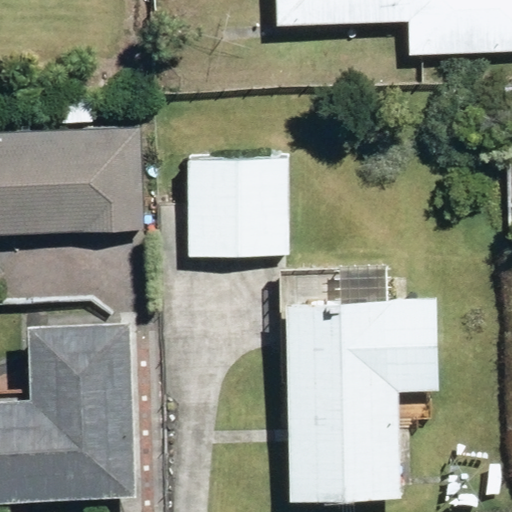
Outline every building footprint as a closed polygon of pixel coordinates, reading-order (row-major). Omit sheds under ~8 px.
[(511,0),(266,0),(267,35),(400,34),(400,59),(511,57),(511,0)] [(142,135),(88,135),(89,96),(50,96),(50,135),(0,134),(0,242),(141,243),(142,135)] [(289,156),(174,157),(175,258),(290,257),(289,156)] [(385,273),(274,275),(278,506),(392,504),(390,392),(431,392),(430,302),(385,302),(385,273)] [(125,322),(12,325),(14,400),(0,400),(0,511),(130,508),(125,322)]
